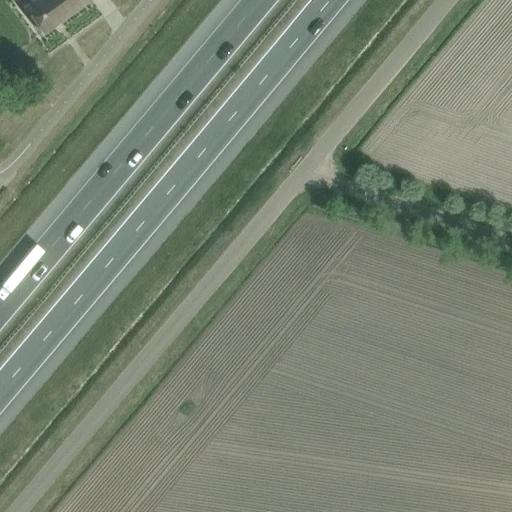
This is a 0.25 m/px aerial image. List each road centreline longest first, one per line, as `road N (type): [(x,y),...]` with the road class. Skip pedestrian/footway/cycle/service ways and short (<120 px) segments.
road 1 (unclassified): [(20,511),(452,0)]
road 2 (motorway): [(0,390),(336,0)]
road 3 (motorway): [(258,0),(0,306)]
